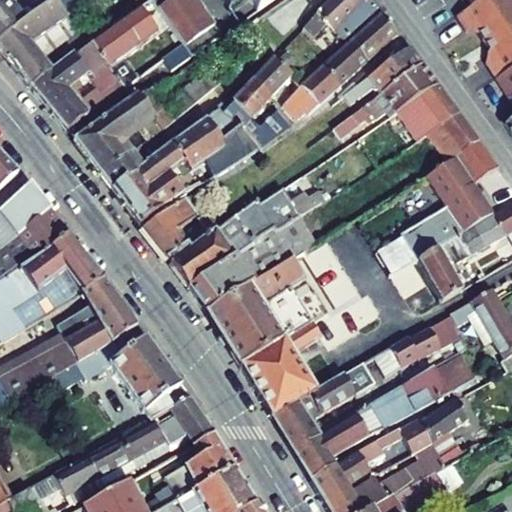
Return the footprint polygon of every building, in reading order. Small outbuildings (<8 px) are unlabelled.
[(77,10),(75,6),(83,0),(58,0),(0,43),(0,57),(29,92),(87,49),(71,27),(84,18),(78,10),(77,10)] [(0,0),(0,43),(58,0),(0,0)] [(192,0),(152,0),(149,2),(180,45),(191,60),(220,39),(192,0)] [(246,0),(256,12),(273,0),(246,0)] [(324,26),(342,43),(377,10),(366,0),(333,0),(302,30),(311,39),(324,26)] [(511,24),(511,0),(482,0),(455,18),(464,33),(472,28),(483,44),(511,24)] [(367,63),(397,37),(379,17),(349,43),(367,63)] [(99,38),(85,18),(84,18),(71,27),(87,49),(90,46),(90,45),(99,38)] [(109,72),(141,49),(122,22),(99,38),(90,45),(90,46),(109,72)] [(484,64),(494,80),(511,68),(511,24),(483,44),(493,59),(484,64)] [(164,106),(153,90),(137,97),(72,143),(99,178),(137,152),(130,143),(155,124),(161,134),(175,122),(263,48),(247,27),(229,40),(237,49),(164,106)] [(338,89),(367,63),(349,43),(321,69),(338,89)] [(170,74),(191,60),(180,45),(160,59),(170,74)] [(66,135),(124,91),(117,82),(109,72),(90,46),(87,49),(29,92),(66,135)] [(374,90),(379,97),(422,66),(409,49),(376,74),(345,97),(343,100),(349,108),(374,90)] [(144,78),(156,70),(146,56),(134,64),(144,78)] [(252,83),(270,100),(290,79),(272,62),(252,83)] [(394,118),(395,117),(437,86),(422,66),(379,97),(332,132),(339,142),(364,123),(366,127),(374,121),(375,123),(385,116),(390,112),(394,117),(394,118)] [(342,94),(345,97),(376,74),(371,68),(342,94)] [(511,68),(494,80),(511,109),(511,68)] [(321,69),(299,88),(281,108),(281,109),(295,123),(305,115),(307,117),(338,89),(321,69)] [(117,82),(124,91),(129,87),(123,78),(117,82)] [(276,112),(260,128),(251,120),(270,100),(252,83),(225,112),(220,117),(240,128),(258,152),(290,130),(276,112)] [(299,88),(294,83),(277,101),(281,108),(299,88)] [(458,115),(437,86),(395,117),(413,146),(426,138),(458,115)] [(221,106),(203,120),(205,122),(171,147),(184,166),(187,171),(223,145),(221,143),(240,128),(220,117),(225,112),(221,106)] [(385,116),(389,121),(394,117),(390,112),(385,116)] [(445,166),(478,143),(458,115),(426,138),(445,166)] [(511,118),(503,124),(511,136),(511,118)] [(216,180),(258,152),(240,128),(221,143),(223,145),(187,171),(184,166),(145,194),(133,177),(111,194),(138,229),(182,196),(200,187),(190,175),(201,168),(211,181),(216,180)] [(165,151),(147,166),(137,152),(99,178),(111,194),(133,177),(145,194),(184,166),(171,147),(164,138),(158,142),(165,151)] [(472,187),(498,170),(478,143),(445,166),(424,178),(460,236),(491,218),(472,187)] [(0,190),(17,175),(0,156),(0,190)] [(0,250),(1,251),(49,213),(30,189),(0,212),(0,250)] [(303,196),(290,204),(282,193),(259,207),(256,203),(190,251),(187,246),(165,263),(186,291),(293,223),(298,220),(313,210),(307,201),(303,196)] [(313,210),(324,203),(318,194),(307,201),(313,210)] [(207,232),(215,225),(194,196),(184,201),(207,232)] [(165,263),(187,246),(181,240),(185,236),(180,230),(187,224),(198,238),(207,232),(184,201),(141,232),(165,263)] [(454,266),(511,233),(511,205),(491,218),(460,236),(415,264),(439,306),(461,293),(454,281),(447,270),(454,266)] [(0,251),(0,282),(68,239),(49,213),(1,251),(0,251)] [(311,250),(316,247),(298,220),(293,223),(311,250)] [(186,291),(204,315),(303,255),(311,250),(293,223),(186,291)] [(68,239),(0,282),(0,345),(80,297),(102,284),(68,239)] [(302,263),(307,260),(303,255),(204,315),(238,369),(311,324),(290,290),(305,280),(302,275),(307,271),(302,263)] [(454,281),(461,277),(454,266),(447,270),(454,281)] [(305,280),(311,277),(307,271),(302,275),(305,280)] [(135,330),(110,296),(102,284),(80,297),(87,310),(55,329),(59,337),(0,368),(0,385),(10,403),(37,388),(67,371),(109,347),(135,330)] [(389,330),(417,315),(401,285),(373,300),(389,330)] [(500,366),(505,375),(511,372),(511,329),(490,293),(448,317),(449,319),(448,320),(453,330),(466,323),(466,319),(475,314),(493,344),(504,363),(500,366)] [(466,319),(484,349),(493,344),(475,314),(466,319)] [(459,341),(453,330),(448,320),(408,342),(407,340),(389,350),(398,366),(401,370),(417,361),(418,363),(459,341)] [(304,401),(315,394),(292,357),(321,339),(311,324),(238,369),(271,421),(304,401)] [(109,347),(67,371),(71,378),(78,374),(84,384),(109,370),(149,425),(152,424),(189,401),(135,330),(109,347)] [(378,356),(388,372),(398,366),(389,350),(378,356)] [(354,418),(325,437),(292,456),(308,483),(333,468),(329,462),(381,432),(394,424),(474,381),(459,354),(432,370),(432,369),(354,417),(354,418)] [(54,397),(75,385),(71,378),(67,371),(37,388),(41,395),(50,390),(54,397)] [(318,419),(319,420),(354,399),(343,376),(315,394),(304,401),(315,420),(318,419)] [(0,408),(10,403),(0,385),(0,408)] [(208,431),(209,430),(189,401),(152,424),(166,449),(184,438),(187,443),(189,446),(191,449),(212,438),(210,434),(208,431)] [(290,453),(317,437),(312,429),(308,424),(315,420),(304,401),(271,421),(290,453)] [(444,472),(476,453),(473,447),(460,455),(447,436),(467,422),(456,401),(419,426),(430,447),(444,472)] [(398,432),(412,457),(414,456),(430,447),(419,426),(417,422),(399,432),(398,432)] [(149,425),(119,442),(135,470),(168,452),(166,449),(152,424),(149,425)] [(398,432),(399,432),(394,424),(381,432),(385,439),(398,432)] [(321,430),(318,426),(312,429),(317,437),(290,453),(292,456),(325,437),(321,430)] [(155,498),(157,502),(163,511),(167,509),(232,472),(212,438),(191,449),(190,449),(197,463),(162,481),(168,488),(161,493),(162,494),(155,498)] [(168,452),(169,454),(187,443),(184,438),(166,449),(168,452)] [(86,460),(102,488),(135,470),(119,442),(86,460)] [(323,508),(348,493),(346,491),(370,477),(364,467),(382,457),(375,444),(333,468),(308,483),(323,508)] [(323,508),(326,511),(373,511),(435,477),(444,472),(430,447),(414,456),(419,464),(377,489),(372,482),(349,495),(348,493),(323,508)] [(34,505),(37,511),(55,511),(53,511),(45,511),(40,502),(60,491),(69,508),(74,505),(74,504),(102,488),(86,460),(27,493),(34,505)] [(377,468),(381,475),(396,467),(392,460),(377,468)] [(167,509),(168,511),(249,511),(256,508),(232,472),(167,509)] [(416,511),(445,495),(435,477),(373,511),(416,511)] [(12,502),(0,480),(0,508),(3,507),(6,505),(12,502)] [(144,499),(134,480),(127,484),(137,503),(144,499)] [(141,511),(137,503),(127,484),(81,510),(82,511),(141,511)] [(12,502),(6,505),(9,511),(21,511),(34,505),(27,493),(12,502)] [(162,511),(163,511),(157,502),(141,511),(162,511)]
